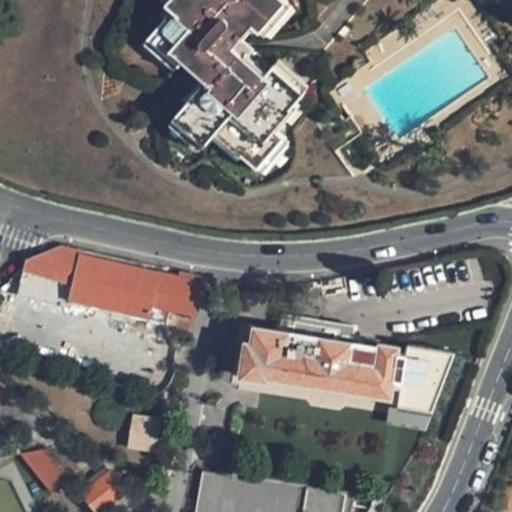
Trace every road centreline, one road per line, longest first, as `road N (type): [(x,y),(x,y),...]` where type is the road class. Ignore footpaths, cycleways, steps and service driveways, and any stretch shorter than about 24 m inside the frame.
road 1 (unclassified): [(24,208),(247,255),(369,249),(511,224)]
road 2 (tertiary): [(511,343),(446,511)]
